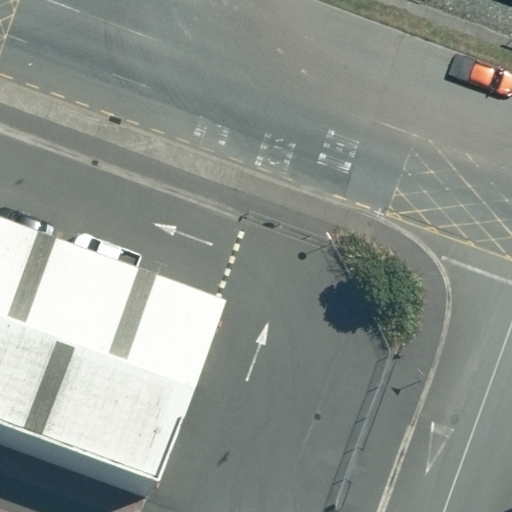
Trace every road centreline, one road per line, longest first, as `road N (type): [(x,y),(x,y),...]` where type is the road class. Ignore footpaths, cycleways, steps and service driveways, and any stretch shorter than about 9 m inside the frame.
road 1 (unclassified): [(50,0),(511,169)]
road 2 (unclassified): [(511,378),(463,511)]
